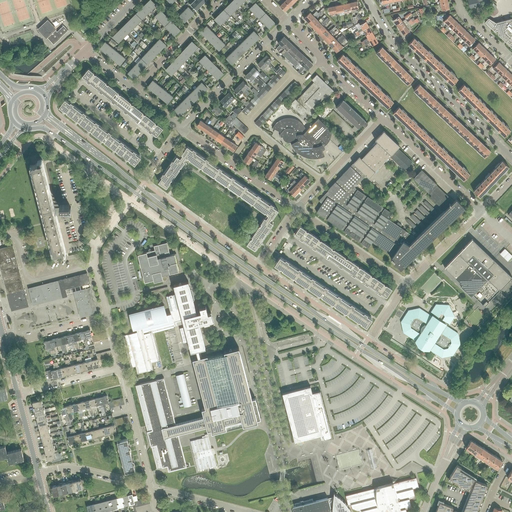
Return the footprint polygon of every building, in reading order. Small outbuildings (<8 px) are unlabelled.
[(150,0),(146,4),(151,10),(156,5),(156,6),(156,5),(150,0)] [(196,11),(201,5),(195,0),(190,5),(196,11)] [(239,6),(234,0),(229,5),(235,10),(239,6)] [(475,7),(480,6),(479,0),(468,0),(470,8),(475,7)] [(285,1),(282,4),(280,6),(285,11),(290,7),(285,1)] [(357,1),(349,3),(351,9),(358,8),(357,1)] [(440,4),(442,10),(447,9),(449,9),(448,2),(440,4)] [(255,3),(252,6),(249,9),(250,9),(254,13),(260,8),(259,8),(257,5),(255,3)] [(349,3),(342,4),(344,11),(344,14),(352,12),(351,9),(349,3)] [(151,10),(146,4),(141,9),(147,14),(151,10)] [(339,15),(339,12),(344,11),(342,4),(335,6),(336,13),(337,13),(337,15),(339,15)] [(0,6),(0,22),(3,32),(34,20),(33,17),(27,19),(25,14),(24,14),(23,11),(19,13),(19,14),(17,15),(16,12),(12,13),(10,10),(8,10),(6,5),(0,6)] [(235,10),(229,5),(225,9),(230,15),(231,15),(230,14),(235,10)] [(336,13),(335,6),(328,8),(329,14),(336,13)] [(194,13),(193,12),(188,7),(183,12),(189,17),(193,13),(194,13)] [(260,8),(254,13),(258,18),(259,18),(264,12),(264,13),(264,12),(263,11),(262,10),(260,8)] [(143,19),(147,14),(141,9),(137,13),(142,19),(143,19)] [(226,12),(224,10),(223,10),(224,10),(219,15),(225,20),(229,16),(226,12)] [(155,16),(159,21),(165,15),(161,11),(160,11),(155,16),(155,17),(155,16)] [(316,11),(312,15),(312,14),(310,12),(304,18),(304,19),(308,23),(318,13),(316,11)] [(189,17),(183,12),(179,16),(184,22),(185,21),(184,21),(189,17)] [(260,19),(264,23),(270,18),(265,14),(266,14),(265,13),(260,19)] [(308,23),(312,27),(318,21),(316,18),(319,15),(318,14),(318,13),(308,23)] [(136,15),(131,19),(137,24),(141,20),(136,14),(135,14),(136,15)] [(165,15),(159,21),(164,25),(164,26),(170,20),(169,20),(165,15)] [(214,19),(216,21),(220,25),(225,20),(219,15),(215,19),(214,19)] [(450,15),(444,21),(448,25),(454,19),(450,15)] [(402,21),(399,16),(393,20),(397,25),(402,21)] [(270,18),(264,23),(269,28),(268,28),(269,28),(274,23),(274,22),(270,18)] [(511,18),(511,19),(505,20),(496,23),(489,18),(488,18),(485,21),(485,22),(494,31),(497,30),(498,35),(511,47),(511,46),(511,18)] [(131,19),(127,23),(132,29),(137,24),(131,19)] [(326,29),(325,28),(324,27),(330,21),(328,19),(327,21),(324,23),(316,31),(320,35),(326,29)] [(402,21),(397,25),(400,30),(409,23),(408,21),(407,22),(407,21),(407,22),(405,19),(402,21)] [(454,19),(448,25),(452,29),(458,23),(454,19)] [(170,31),(175,25),(171,21),(165,26),(165,27),(170,31)] [(316,31),(324,23),(323,21),(320,24),(318,21),(312,27),(316,31)] [(68,31),(63,25),(57,32),(48,22),(39,29),(54,45),(61,38),(60,38),(68,31)] [(363,30),(369,27),(366,22),(360,25),(361,28),(357,30),(357,31),(355,32),(356,34),(360,32),(363,30)] [(127,23),(122,28),(128,33),(132,29),(127,23)] [(409,23),(400,30),(403,35),(409,31),(407,28),(411,25),(410,25),(409,23)] [(457,33),(462,27),(458,23),(452,29),(457,33)] [(179,30),(175,25),(170,31),(174,35),(174,36),(180,30),(179,30)] [(201,32),(205,36),(211,31),(207,26),(206,26),(201,31),(201,32)] [(320,35),(324,39),(333,31),(336,28),(334,26),(329,32),(326,29),(320,35)] [(366,35),(372,32),(369,27),(363,30),(364,32),(366,35)] [(457,33),(461,37),(467,31),(462,27),(457,33)] [(122,28),(118,32),(123,38),(128,33),(122,28)] [(216,35),(211,31),(205,36),(210,41),(216,35)] [(259,37),(254,31),(253,31),(249,36),(254,41),(259,37)] [(335,33),(333,31),(324,39),(328,44),(334,38),(332,36),(335,33)] [(461,37),(465,41),(471,35),(467,31),(461,37)] [(113,37),(118,43),(119,42),(123,38),(118,32),(113,37)] [(372,32),(366,35),(367,38),(364,41),(365,43),(375,37),(372,32)] [(210,41),(215,45),(220,40),(216,35),(210,41)] [(332,48),(344,37),(342,35),(337,40),(334,38),(328,44),(332,48)] [(465,41),(469,45),(475,39),(471,35),(465,41)] [(249,36),(244,40),(250,46),(254,41),(249,36)] [(278,51),(282,46),(288,40),(284,36),(283,37),(281,39),(280,40),(281,40),(278,42),(280,44),(276,49),(278,51)] [(336,52),(338,50),(339,50),(343,46),(341,44),(346,39),(344,37),(332,48),(336,52)] [(372,46),(372,45),(378,42),(375,37),(365,43),(366,45),(366,44),(366,45),(370,42),(372,46)] [(425,48),(414,38),(410,42),(408,44),(413,49),(412,50),(413,51),(414,50),(419,54),(425,48)] [(165,44),(159,39),(155,44),(161,49),(165,45),(165,44)] [(219,50),(225,44),(224,44),(220,40),(215,45),(219,49),(219,50)] [(250,46),(244,40),(240,45),(245,50),(250,46)] [(285,49),(281,53),(283,55),(292,44),(288,40),(282,46),(285,49)] [(192,42),(188,46),(193,52),(197,47),(198,47),(192,41),(192,42)] [(100,48),(105,52),(110,46),(105,42),(100,48)] [(478,43),(477,44),(473,49),(477,53),(483,47),(478,43)] [(161,49),(155,44),(151,48),(156,54),(161,49)] [(292,44),(283,55),(288,60),(298,50),(296,48),(296,47),(293,44),(292,45),(292,44)] [(235,49),(241,55),(245,50),(240,45),(235,49)] [(105,52),(110,56),(115,50),(110,46),(105,52)] [(193,52),(188,46),(183,51),(189,56),(193,52)] [(386,63),(392,57),(388,52),(389,51),(387,50),(386,51),(382,46),(376,52),(386,63)] [(483,47),(477,53),(481,57),(487,51),(483,47)] [(156,54),(151,48),(146,53),(152,58),(156,54)] [(425,48),(419,54),(424,59),(423,60),(424,61),(425,60),(430,64),(436,58),(425,48)] [(241,55),(235,49),(231,54),(236,59),(241,55)] [(110,56),(115,60),(120,54),(115,50),(110,56)] [(298,50),(288,60),(294,66),(304,56),(304,55),(301,52),(300,52),(298,50)] [(189,56),(183,51),(179,56),(185,61),(189,56)] [(487,51),(481,57),(485,61),(491,55),(487,51)] [(152,58),(146,53),(142,58),(148,63),(152,58)] [(120,64),(125,58),(120,54),(115,60),(120,64)] [(236,59),(231,54),(226,58),(232,64),(232,63),(236,59)] [(353,63),(343,54),(337,60),(341,64),(340,65),(342,66),(342,65),(347,70),(353,63)] [(199,61),(204,65),(209,60),(205,56),(205,55),(199,61)] [(266,55),(262,59),(269,67),(273,70),(275,69),(270,64),(269,63),(272,60),(266,55)] [(490,65),(494,61),(495,59),(491,55),(485,61),(490,65)] [(185,61),(179,56),(175,60),(180,66),(185,61)] [(300,63),(303,66),(308,60),(304,56),(294,66),(296,68),(300,63)] [(397,74),(403,68),(398,63),(399,62),(398,61),(397,62),(392,57),(386,63),(397,74)] [(447,68),(436,58),(430,64),(435,69),(434,70),(435,71),(436,70),(441,75),(447,68)] [(141,59),(137,64),(142,69),(147,64),(147,65),(147,64),(141,59)] [(269,67),(262,59),(257,64),(263,69),(266,66),(266,67),(267,69),(269,67)] [(180,66),(175,60),(170,65),(176,70),(180,66)] [(204,65),(208,70),(214,65),(209,60),(204,65)] [(303,66),(299,70),(301,72),(305,68),(307,70),(307,69),(309,67),(310,67),(310,66),(312,64),(313,64),(308,60),(303,66)] [(499,62),(493,68),(497,72),(503,66),(499,62)] [(363,73),(353,63),(347,70),(351,74),(350,75),(352,76),(353,75),(357,79),(363,73)] [(142,69),(137,64),(132,68),(138,74),(142,69)] [(176,70),(170,65),(166,70),(171,75),(172,75),(176,70)] [(208,70),(213,75),(218,69),(214,65),(208,70)] [(497,72),(501,76),(507,70),(503,66),(497,72)] [(252,69),(250,72),(262,84),(264,83),(257,75),(259,73),(254,67),(252,69)] [(101,78),(100,78),(96,74),(94,72),(93,72),(89,69),(88,68),(82,76),(87,80),(86,81),(87,81),(89,82),(89,83),(90,82),(95,86),(101,78)] [(138,74),(132,68),(128,73),(134,78),(138,74)] [(397,74),(408,84),(414,78),(409,73),(410,72),(409,71),(408,72),(403,68),(397,74)] [(447,68),(441,75),(446,79),(445,80),(446,81),(447,80),(452,85),(458,79),(447,68)] [(217,79),(223,74),(223,73),(218,69),(213,75),(217,79)] [(507,70),(501,76),(506,80),(511,74),(507,70)] [(245,76),(247,78),(251,81),(253,79),(254,80),(253,80),(256,83),(257,83),(260,85),(258,87),(260,91),(261,90),(263,87),(264,86),(262,84),(250,72),(245,76)] [(373,83),(363,73),(357,79),(361,83),(360,84),(362,86),(363,85),(367,89),(373,83)] [(312,80),(314,82),(297,100),(295,99),(290,104),(298,112),(301,114),(301,115),(306,109),(305,108),(307,106),(311,109),(316,103),(315,103),(325,93),(329,96),(334,91),(329,86),(329,87),(323,80),(317,75),(312,80)] [(95,86),(100,90),(99,91),(101,92),(102,93),(102,92),(107,96),(113,88),(112,88),(108,84),(106,82),(101,79),(101,78),(95,86)] [(148,87),(153,91),(158,85),(153,81),(153,80),(148,87)] [(249,86),(245,83),(243,81),(240,84),(241,84),(239,86),(248,95),(249,93),(246,89),(249,86)] [(207,88),(201,82),(201,83),(197,87),(202,93),(207,88)] [(383,92),(373,83),(367,89),(372,93),(371,94),(372,95),(373,94),(377,98),(383,92)] [(429,93),(425,90),(425,89),(426,88),(425,87),(424,88),(419,84),(413,90),(424,100),(429,93)] [(464,84),(458,90),(463,96),(462,96),(463,98),(464,97),(469,102),(475,96),(464,84)] [(153,91),(158,95),(163,89),(158,85),(153,91)] [(233,90),(235,92),(239,96),(242,93),(246,97),(248,95),(239,86),(237,88),(236,87),(236,88),(234,90),(233,90)] [(202,93),(197,87),(192,92),(198,97),(202,93)] [(107,96),(112,99),(111,100),(111,101),(112,100),(114,102),(113,102),(114,103),(115,102),(119,106),(126,98),(125,97),(125,98),(121,94),(120,94),(118,92),(114,89),(113,88),(107,96)] [(158,95),(163,99),(168,93),(163,89),(158,95)] [(198,97),(192,92),(188,96),(193,102),(198,97)] [(225,96),(224,97),(231,103),(232,102),(232,101),(234,98),(228,92),(228,93),(226,95),(225,95),(226,96),(225,96)] [(377,98),(381,102),(382,102),(381,103),(382,105),(383,104),(387,108),(393,102),(383,92),(377,98)] [(167,103),(168,103),(173,97),(172,96),(168,93),(163,99),(168,102),(167,103)] [(434,109),(440,103),(435,99),(436,98),(435,97),(434,98),(429,93),(424,100),(434,109)] [(193,102),(188,96),(183,101),(189,106),(193,102)] [(475,96),(469,102),(475,107),(474,108),(475,109),(476,108),(481,113),(487,107),(475,96)] [(231,103),(224,97),(223,98),(222,98),(223,98),(220,101),(222,103),(226,107),(228,104),(229,105),(230,104),(231,103)] [(138,108),(137,107),(137,108),(133,104),(132,104),(131,102),(130,102),(126,99),(126,98),(119,106),(124,109),(123,110),(124,111),(124,110),(126,112),(126,113),(127,112),(132,115),(138,108)] [(77,109),(73,105),(73,104),(71,103),(71,102),(70,103),(65,99),(59,107),(72,117),(77,109)] [(368,124),(367,123),(365,121),(343,100),(342,101),(341,102),(340,102),(336,107),(358,128),(362,124),(365,127),(365,126),(365,125),(366,124),(367,124),(368,124)] [(189,106),(183,101),(179,105),(184,111),(189,106)] [(434,109),(444,119),(450,112),(445,108),(446,107),(445,106),(444,107),(440,103),(434,109)] [(184,111),(179,105),(174,109),(174,110),(180,115),(184,111)] [(212,110),(213,111),(217,115),(222,110),(216,105),(212,110)] [(409,116),(399,107),(393,113),(397,117),(396,118),(398,119),(399,118),(403,123),(409,116)] [(499,119),(487,107),(481,113),(486,118),(485,119),(486,121),(487,120),(493,125),(499,119)] [(150,118),(150,117),(149,118),(145,114),(143,112),(142,112),(138,109),(138,108),(132,115),(137,119),(136,120),(136,121),(136,120),(138,122),(139,121),(144,125),(150,118)] [(77,109),(72,117),(84,126),(90,119),(85,115),(86,114),(85,114),(83,112),(84,112),(83,112),(82,113),(77,109)] [(450,112),(444,119),(454,128),(460,122),(455,118),(456,117),(456,116),(455,116),(454,117),(450,112)] [(227,125),(228,124),(231,122),(233,119),(229,115),(223,121),(227,125)] [(419,126),(409,116),(403,123),(407,127),(406,128),(408,129),(409,128),(413,132),(419,126)] [(144,125),(149,129),(148,130),(148,131),(149,130),(151,132),(150,132),(151,132),(152,131),(156,135),(163,128),(162,127),(157,124),(158,124),(157,124),(155,122),(151,118),(150,118),(144,125)] [(201,120),(197,126),(203,130),(207,125),(210,120),(208,118),(204,123),(201,120)] [(290,142),(290,143),(291,144),(292,146),(293,146),(294,148),(295,149),(295,150),(296,151),(297,152),(298,152),(299,153),(300,154),(301,154),(302,155),(303,156),(304,156),(306,156),(307,157),(308,157),(309,157),(311,158),(312,158),(313,158),(314,158),(316,158),(317,158),(318,158),(319,157),(321,157),(323,156),(324,156),(322,150),(325,149),(323,147),(324,146),(325,145),(326,145),(327,144),(327,143),(328,142),(329,141),(329,140),(330,139),(330,138),(331,137),(331,136),(331,135),(331,134),(331,133),(331,132),(331,130),(328,127),(318,118),(306,130),(306,129),(305,128),(305,127),(304,126),(304,125),(303,125),(302,124),(301,123),(300,122),(299,121),(298,120),(297,120),(295,119),(294,119),(293,118),(292,118),(290,118),(289,118),(288,118),(286,118),(285,118),(284,119),(282,119),(281,120),(280,120),(279,121),(278,121),(277,122),(276,123),(275,124),(274,125),(274,126),(273,127),(273,128),(272,128),(281,132),(281,133),(281,134),(280,135),(280,136),(280,137),(282,137),(283,137),(283,138),(283,139),(284,140),(284,141),(285,141),(286,142),(287,142),(288,142),(289,142),(290,142)] [(103,128),(98,124),(99,123),(98,123),(96,122),(96,121),(95,122),(90,119),(84,126),(97,136),(103,128)] [(499,119),(493,125),(498,130),(497,131),(498,132),(499,131),(504,136),(510,130),(499,119)] [(454,128),(464,138),(470,132),(466,127),(466,126),(465,125),(464,126),(460,122),(454,128)] [(207,125),(203,130),(209,134),(213,129),(207,125)] [(429,136),(419,126),(413,132),(417,136),(416,137),(418,139),(419,138),(423,142),(429,136)] [(115,138),(110,134),(111,133),(109,131),(108,131),(108,132),(103,128),(97,136),(109,146),(115,138)] [(219,133),(213,129),(209,134),(215,139),(219,133)] [(365,176),(366,175),(369,178),(388,158),(390,156),(404,170),(404,169),(405,169),(407,171),(414,164),(412,162),(411,161),(398,148),(397,147),(399,146),(399,145),(397,144),(397,143),(395,141),(394,141),(393,139),(392,139),(390,137),(388,135),(386,133),(384,131),(383,131),(382,133),(381,133),(380,135),(379,135),(379,136),(378,138),(377,137),(377,138),(376,140),(375,140),(376,140),(377,142),(374,145),(371,149),(368,152),(365,155),(364,156),(365,156),(362,159),(361,159),(359,157),(360,157),(359,157),(357,159),(355,161),(353,163),(353,164),(351,166),(350,166),(350,167),(348,168),(348,169),(346,171),(344,173),(342,175),(340,177),(338,179),(338,180),(336,182),(335,182),(335,183),(333,185),(331,187),(329,189),(328,190),(328,189),(328,190),(329,191),(325,195),(325,194),(324,195),(319,201),(320,202),(321,203),(322,204),(316,212),(317,213),(317,212),(319,214),(321,215),(324,217),(323,217),(324,217),(327,219),(327,220),(327,219),(329,221),(331,222),(332,222),(334,224),(336,225),(336,226),(338,227),(339,227),(341,228),(340,229),(341,229),(341,228),(341,229),(344,231),(344,230),(344,231),(346,232),(346,233),(347,232),(349,234),(351,235),(351,236),(353,237),(356,239),(355,239),(356,239),(358,240),(358,241),(358,240),(358,241),(361,242),(361,243),(363,244),(364,244),(366,246),(368,247),(368,248),(372,242),(374,243),(391,254),(391,255),(393,256),(392,257),(391,257),(390,258),(393,260),(392,261),(400,269),(405,265),(411,259),(412,258),(415,255),(416,254),(464,208),(464,207),(458,201),(456,200),(457,200),(456,199),(454,202),(451,199),(451,200),(449,198),(450,198),(449,198),(448,196),(447,196),(446,194),(445,194),(444,193),(444,192),(442,191),(442,190),(440,189),(440,188),(440,189),(438,187),(436,185),(437,184),(435,183),(436,183),(435,183),(433,181),(433,180),(433,181),(430,178),(431,178),(430,178),(428,176),(425,174),(425,173),(423,171),(421,170),(413,178),(414,179),(414,180),(415,180),(417,182),(420,184),(419,184),(420,185),(420,184),(422,187),(425,189),(424,189),(425,189),(427,192),(428,193),(429,193),(431,195),(430,197),(444,210),(444,211),(417,237),(416,238),(405,231),(405,230),(405,231),(403,229),(402,229),(400,228),(400,227),(400,228),(400,227),(402,225),(401,225),(398,223),(398,222),(396,225),(396,224),(394,223),(393,223),(391,221),(392,221),(388,219),(392,213),(391,213),(389,212),(387,210),(385,209),(385,208),(384,209),(384,208),(382,207),(381,207),(382,206),(381,206),(379,205),(377,203),(375,202),(375,201),(374,201),(374,202),(372,200),(370,199),(370,198),(368,197),(368,196),(367,197),(365,195),(364,195),(364,194),(362,193),(360,192),(360,191),(359,191),(357,190),(358,190),(357,189),(357,190),(357,189),(354,187),(355,187),(357,185),(359,183),(361,180),(361,181),(361,180),(363,178),(363,179),(363,178),(365,176)] [(464,138),(474,147),(480,141),(476,137),(477,136),(475,135),(474,136),(470,132),(464,138)] [(219,133),(215,139),(221,143),(225,137),(219,133)] [(439,145),(429,136),(423,142),(428,146),(427,147),(428,148),(429,147),(433,151),(439,145)] [(225,137),(221,143),(227,147),(231,141),(225,137)] [(128,147),(123,144),(124,143),(123,142),(123,143),(121,141),(120,142),(115,138),(109,146),(122,155),(128,147)] [(231,141),(227,147),(233,151),(237,146),(231,141)] [(474,147),(485,157),(490,151),(486,146),(487,145),(485,144),(485,145),(480,141),(474,147)] [(266,150),(263,148),(261,152),(258,150),(261,146),(256,142),(251,148),(262,156),(266,150)] [(449,155),(439,145),(433,151),(438,155),(437,156),(438,158),(439,157),(443,161),(449,155)] [(200,155),(195,152),(196,151),(195,150),(195,151),(193,149),(192,150),(187,146),(181,154),(182,155),(180,158),(183,160),(185,157),(194,163),(200,155)] [(122,155),(127,159),(135,165),(140,157),(135,153),(136,152),(134,151),(134,150),(133,150),(133,151),(128,147),(122,155)] [(251,148),(247,154),(253,158),(256,154),(261,157),(262,156),(251,148)] [(61,210),(61,208),(59,208),(55,208),(43,160),(42,161),(42,159),(37,160),(36,154),(29,156),(31,165),(30,165),(52,253),(64,250),(64,251),(64,252),(63,252),(63,255),(66,254),(65,251),(66,251),(59,224),(55,210),(61,210)] [(249,164),(252,160),(254,162),(252,165),(255,168),(259,162),(253,158),(247,154),(243,160),(249,164)] [(213,164),(208,161),(209,160),(208,160),(206,158),(205,159),(200,155),(194,163),(207,172),(213,164)] [(459,164),(449,155),(443,161),(448,165),(447,166),(448,167),(449,166),(454,170),(459,164)] [(175,174),(179,169),(185,161),(183,160),(180,158),(177,156),(173,161),(172,160),(172,161),(171,163),(170,163),(171,164),(167,169),(175,174)] [(278,157),(274,163),(279,167),(283,161),(278,157)] [(499,177),(503,172),(504,173),(505,172),(504,171),(508,166),(502,161),(493,171),(499,177)] [(274,163),(269,169),(275,173),(279,167),(274,163)] [(226,173),(221,170),(222,169),(221,169),(219,167),(218,168),(213,164),(207,172),(220,181),(226,173)] [(454,170),(457,174),(458,175),(457,176),(458,177),(459,176),(464,180),(470,174),(459,164),(454,170)] [(294,167),(291,165),(285,171),(289,174),(294,167)] [(167,169),(164,174),(163,173),(163,174),(161,176),(161,175),(161,176),(162,177),(158,182),(166,187),(175,174),(167,169)] [(279,179),(280,177),(275,173),(269,169),(265,176),(271,179),(273,175),(279,179)] [(493,171),(483,181),(489,187),(493,182),(494,183),(496,182),(495,181),(499,177),(493,171)] [(299,181),(304,185),(310,180),(305,175),(302,172),(299,175),(302,178),(299,181)] [(239,183),(234,179),(235,178),(234,178),(232,177),(232,176),(231,177),(226,173),(220,181),(233,190),(239,183)] [(287,182),(288,183),(290,181),(289,180),(286,178),(278,188),(281,190),(287,182)] [(304,185),(299,181),(297,183),(294,180),(291,183),(299,191),(304,185)] [(483,181),(473,191),(479,197),(484,192),(485,193),(486,192),(485,191),(489,187),(483,181)] [(252,192),(247,188),(248,187),(247,187),(245,186),(245,185),(244,186),(239,183),(233,190),(246,200),(252,192)] [(299,191),(291,183),(290,185),(291,185),(287,189),(290,191),(289,192),(292,194),(294,196),(295,196),(298,193),(297,193),(299,191)] [(265,201),(260,197),(260,196),(258,195),(258,194),(257,195),(252,192),(246,200),(259,209),(265,201)] [(259,209),(265,212),(268,215),(266,218),(269,221),(271,217),(272,218),(278,210),(273,206),(273,205),(271,204),(271,203),(270,204),(265,201),(259,209)] [(71,207),(69,207),(69,204),(59,205),(59,208),(61,208),(61,210),(63,210),(69,214),(69,212),(70,210),(71,210),(71,207)] [(263,236),(267,231),(268,232),(268,231),(269,229),(270,229),(269,228),(272,223),(269,221),(266,218),(264,217),(255,231),(263,236)] [(313,234),(308,231),(306,229),(305,229),(301,226),(300,225),(295,233),(300,237),(299,238),(300,238),(302,239),(302,240),(303,239),(308,242),(313,234)] [(255,231),(252,236),(247,244),(255,249),(258,244),(259,245),(260,244),(259,244),(261,242),(260,241),(263,236),(255,231)] [(326,243),(321,240),(319,238),(318,238),(314,235),(313,234),(308,242),(313,246),(312,247),(313,247),(315,248),(315,249),(316,248),(321,251),(326,243)] [(471,296),(473,295),(484,306),(511,277),(494,260),(493,258),(472,239),(444,267),(446,269),(462,284),(460,286),(471,296)] [(163,280),(163,278),(162,275),(178,271),(175,259),(177,258),(177,257),(174,258),(173,255),(176,255),(176,253),(170,255),(167,243),(153,246),(154,250),(137,254),(144,278),(145,282),(153,280),(154,282),(163,280)] [(339,252),(334,249),(332,247),(331,247),(327,244),(326,243),(321,251),(326,255),(325,256),(326,256),(328,257),(328,258),(329,257),(334,260),(339,252)] [(511,255),(505,249),(500,254),(508,262),(511,256),(511,255)] [(352,261),(347,258),(345,256),(344,256),(340,253),(339,252),(334,260),(339,264),(338,265),(339,265),(341,266),(341,267),(342,266),(347,269),(352,261)] [(287,274),(293,266),(288,263),(289,261),(288,261),(286,260),(286,259),(285,261),(280,257),(274,265),(287,274)] [(352,261),(347,269),(352,273),(351,274),(352,274),(354,275),(354,276),(355,275),(360,278),(366,270),(365,270),(360,267),(360,266),(360,267),(358,265),(357,265),(353,262),(352,261)] [(301,283),(306,275),(301,271),(302,270),(301,270),(299,269),(299,268),(298,269),(293,266),(287,274),(301,283)] [(360,278),(365,282),(364,283),(365,283),(367,284),(367,285),(368,284),(373,287),(379,279),(378,279),(377,278),(373,276),(373,275),(373,276),(371,274),(370,274),(366,271),(366,270),(360,278)] [(314,292),(319,284),(314,280),(315,279),(314,279),(313,278),(312,278),(312,277),(311,278),(306,275),(301,283),(314,292)] [(373,287),(378,291),(377,292),(378,292),(380,293),(380,294),(381,293),(386,296),(392,288),(391,288),(386,285),(386,284),(384,283),(383,283),(379,280),(379,279),(373,287)] [(196,358),(202,357),(200,350),(205,348),(205,347),(199,324),(213,320),(211,313),(208,314),(206,306),(200,308),(201,312),(198,312),(196,313),(193,301),(194,301),(191,290),(190,290),(189,286),(188,281),(182,283),(173,285),(174,289),(175,289),(176,294),(166,296),(171,314),(166,315),(164,306),(164,305),(129,314),(129,315),(133,329),(136,328),(137,332),(122,335),(123,336),(131,367),(136,366),(137,373),(153,369),(151,362),(159,360),(152,332),(171,327),(172,327),(178,325),(177,322),(183,320),(184,327),(180,328),(183,343),(188,341),(191,351),(190,351),(191,352),(194,351),(196,358)] [(327,301),(332,292),(327,289),(328,288),(327,288),(325,287),(325,286),(324,287),(319,284),(314,292),(327,301)] [(340,309),(345,301),(340,298),(341,297),(341,296),(340,297),(338,295),(339,295),(338,295),(337,296),(332,292),(327,301),(340,309)] [(353,318),(359,310),(353,307),(354,306),(354,305),(354,306),(351,304),(352,304),(351,304),(350,305),(345,301),(340,309),(353,318)] [(414,310),(413,310),(414,310),(412,311),(409,312),(407,313),(406,315),(406,316),(405,317),(404,317),(404,318),(403,320),(403,322),(403,325),(403,327),(404,329),(405,332),(406,334),(408,335),(416,340),(416,342),(417,344),(419,346),(421,348),(423,349),(426,349),(428,350),(429,350),(429,349),(438,354),(440,355),(442,356),(445,356),(447,356),(448,356),(450,355),(452,354),(454,352),(455,351),(455,350),(456,349),(457,348),(458,346),(458,344),(459,341),(458,339),(458,338),(458,336),(456,334),(455,332),(453,331),(450,329),(445,325),(447,322),(449,324),(449,323),(450,321),(452,319),(452,316),(452,314),(451,312),(451,311),(449,309),(447,307),(445,306),(443,305),(442,305),(439,305),(439,306),(437,306),(435,308),(433,310),(432,312),(431,312),(434,314),(433,315),(432,317),(426,313),(424,312),(423,311),(421,311),(419,310),(416,310),(414,310)] [(353,318),(359,322),(366,327),(372,319),(366,316),(367,314),(365,313),(364,312),(364,314),(359,310),(353,318)] [(84,331),(78,333),(80,340),(83,339),(84,342),(87,341),(84,331)] [(75,344),(73,334),(67,336),(69,343),(72,342),(72,345),(73,345),(75,344)] [(63,344),(61,337),(55,339),(57,346),(60,345),(61,348),(64,347),(63,344)] [(441,372),(442,371),(391,338),(390,340),(441,372)] [(49,340),(43,342),(45,349),(48,348),(49,351),(50,351),(52,350),(49,340)] [(202,357),(196,358),(192,359),(205,408),(202,409),(204,417),(176,424),(164,378),(155,380),(140,384),(135,385),(135,386),(136,385),(147,431),(151,446),(157,468),(157,469),(167,466),(168,471),(187,467),(178,434),(206,427),(207,430),(211,430),(211,433),(222,430),(226,429),(225,425),(242,421),(243,425),(244,425),(256,422),(258,421),(250,392),(239,347),(224,351),(224,353),(208,357),(207,355),(202,357)] [(82,371),(88,369),(86,362),(83,362),(82,360),(81,360),(79,360),(80,363),(82,371)] [(70,374),(76,372),(74,365),(71,365),(70,363),(68,363),(68,366),(70,374)] [(53,377),(53,378),(59,377),(56,366),(54,367),(53,367),(54,370),(51,371),(51,370),(47,371),(49,378),(53,377)] [(56,366),(59,377),(65,375),(63,368),(60,368),(59,366),(58,366),(56,366)] [(192,405),(183,374),(176,376),(184,407),(192,405)] [(322,434),(324,440),(332,438),(320,391),(312,393),(310,386),(282,393),(295,441),(322,434)] [(0,399),(8,398),(5,387),(0,388),(0,399)] [(101,397),(95,399),(97,406),(100,405),(101,408),(103,407),(101,397)] [(89,400),(83,402),(85,409),(88,408),(89,411),(92,410),(89,400)] [(72,405),(74,412),(77,411),(78,414),(80,413),(80,410),(78,403),(72,405)] [(66,417),(69,416),(66,406),(60,408),(62,415),(65,414),(66,417)] [(48,424),(48,422),(51,421),(50,418),(47,419),(37,422),(38,426),(48,424)] [(114,424),(108,426),(110,434),(116,432),(114,426),(114,425),(114,424)] [(96,426),(99,437),(104,435),(102,428),(99,428),(98,426),(96,426)] [(84,429),(87,440),(93,438),(91,431),(88,431),(87,428),(84,429)] [(73,432),(75,443),(81,441),(79,434),(77,434),(76,431),(75,432),(73,432)] [(70,436),(67,437),(70,444),(75,443),(73,432),(70,433),(70,436)] [(198,470),(216,466),(208,437),(208,434),(205,435),(205,437),(190,441),(198,470)] [(121,457),(131,454),(129,448),(131,448),(130,448),(130,446),(130,445),(129,445),(127,439),(117,442),(121,457)] [(466,448),(472,452),(477,444),(471,440),(466,448)] [(485,449),(483,447),(477,444),(472,452),(481,458),(480,459),(482,460),(482,459),(484,460),(490,452),(485,449)] [(14,451),(7,453),(8,456),(9,463),(24,460),(21,449),(14,451)] [(377,468),(372,449),(366,450),(371,470),(377,468)] [(497,457),(495,455),(495,456),(490,452),(484,460),(493,466),(493,467),(494,468),(494,467),(497,468),(502,460),(497,457)] [(131,454),(121,457),(125,472),(135,470),(135,469),(133,464),(134,463),(133,461),(134,461),(134,460),(132,460),(131,454)] [(457,465),(449,478),(453,480),(459,484),(464,487),(468,490),(470,491),(467,497),(465,503),(463,508),(461,511),(462,511),(471,491),(475,480),(476,478),(461,469),(461,468),(457,465)] [(347,502),(348,504),(348,505),(351,504),(352,508),(361,511),(406,511),(406,509),(412,507),(409,499),(415,497),(413,488),(419,487),(416,477),(374,488),(345,495),(347,502)] [(476,511),(478,508),(480,502),(483,495),(485,489),(487,485),(475,480),(471,491),(462,511),(476,511)] [(346,504),(348,504),(347,502),(345,503),(344,501),(342,500),(341,499),(340,498),(339,497),(337,496),(336,495),(334,494),(334,493),(334,492),(333,497),(328,498),(313,502),(312,499),(294,503),(295,506),(292,507),(293,511),(320,511),(330,509),(330,510),(331,509),(331,511),(330,511),(350,511),(351,511),(350,510),(349,508),(347,506),(346,504)] [(455,511),(452,510),(453,507),(444,503),(440,502),(438,504),(438,506),(435,511),(455,511)]
